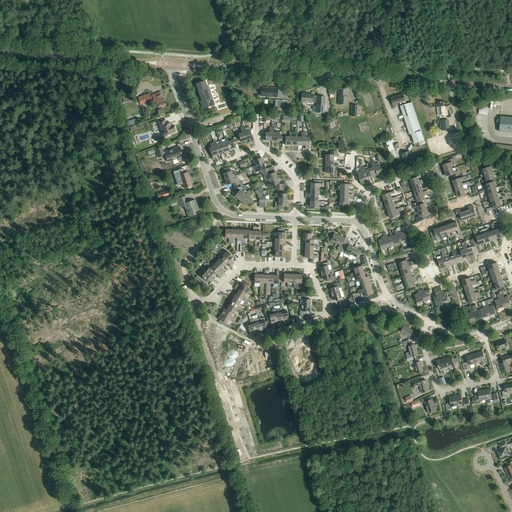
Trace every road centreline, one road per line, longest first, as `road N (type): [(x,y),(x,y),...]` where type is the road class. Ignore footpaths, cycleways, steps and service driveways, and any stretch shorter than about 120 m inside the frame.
road 1 (tertiary): [(450,84),(213,67)]
road 2 (track): [(75,511),(0,286)]
road 3 (residential): [(293,265),(245,265),(212,296),(193,296),(185,262),(222,210)]
road 4 (residential): [(483,332),(496,378),(441,391),(420,338),(427,321)]
road 5 (residential): [(504,255),(435,281),(408,229),(437,213)]
road 6 (tertiary): [(136,62),(0,51)]
